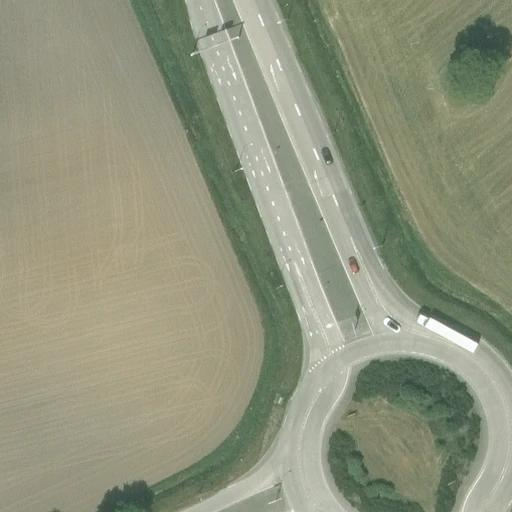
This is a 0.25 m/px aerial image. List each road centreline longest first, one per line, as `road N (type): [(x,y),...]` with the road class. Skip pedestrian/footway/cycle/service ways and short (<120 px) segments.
road 1 (primary): [(201,0),(289,251)]
road 2 (primary): [(348,234),(255,0)]
road 3 (primary): [(511,395),(471,344),(402,315),(348,234)]
road 4 (primary): [(471,511),(497,458),(494,408),(459,360),(395,341)]
road 5 (primary): [(336,362),(308,442),(310,475),(327,511)]
road 6 (primary): [(289,251),(320,374)]
road 7 (primary): [(289,251),(336,362)]
